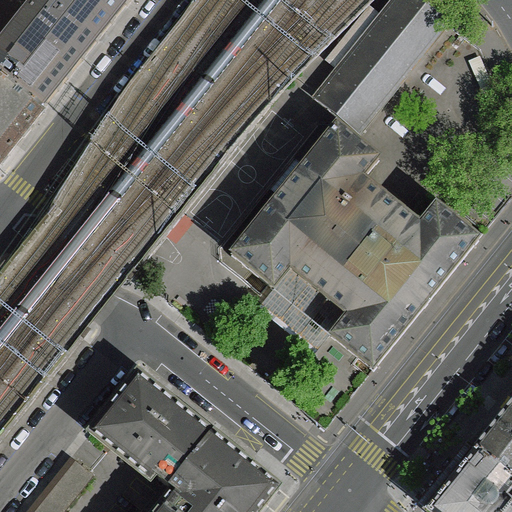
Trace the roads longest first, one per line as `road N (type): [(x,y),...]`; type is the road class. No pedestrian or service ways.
road 1 (residential): [(175,0),(6,219)]
road 2 (residential): [(349,494),(133,325)]
road 3 (secondary): [(511,284),(349,494)]
road 4 (residential): [(0,494),(133,325)]
road 5 (residential): [(133,325),(6,219)]
